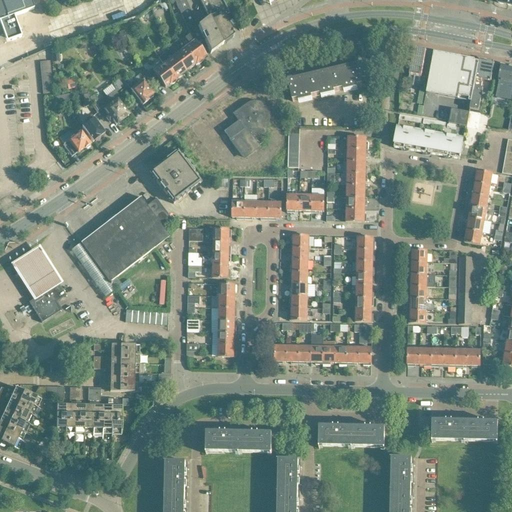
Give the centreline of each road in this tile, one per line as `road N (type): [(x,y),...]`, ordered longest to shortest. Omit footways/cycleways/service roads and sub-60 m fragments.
road 1 (secondary): [(260,54),(0,238)]
road 2 (residential): [(386,233),(390,163),(451,169),(462,185),(451,243),(386,244)]
road 3 (secondary): [(459,24),(358,15),(308,26),(260,54)]
road 4 (secondary): [(260,54),(355,30),(457,39)]
road 5 (residential): [(195,511),(202,423),(309,425)]
road 6 (residential): [(184,396),(180,219)]
road 7 (residential): [(384,392),(386,244)]
road 8 (residential): [(106,506),(151,423),(184,396)]
